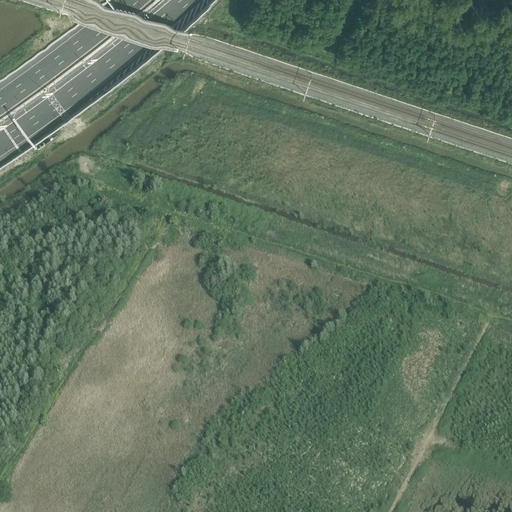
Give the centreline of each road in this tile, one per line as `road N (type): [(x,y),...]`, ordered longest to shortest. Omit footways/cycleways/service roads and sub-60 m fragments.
road 1 (motorway): [(0,143),(187,0)]
road 2 (motorway): [(130,0),(0,103)]
